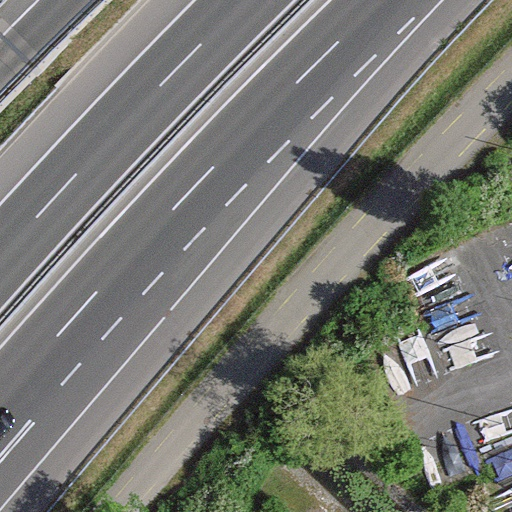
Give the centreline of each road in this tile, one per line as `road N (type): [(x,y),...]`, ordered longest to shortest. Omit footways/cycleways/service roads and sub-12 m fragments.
road 1 (motorway): [(0,404),(181,201),(380,0)]
road 2 (unclassified): [(137,511),(511,104)]
road 3 (motorway): [(246,0),(0,256)]
